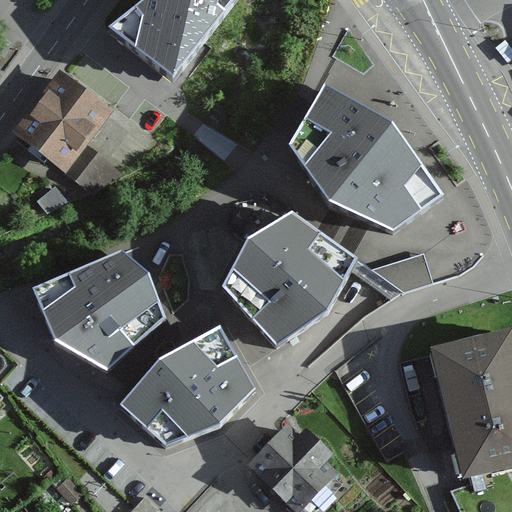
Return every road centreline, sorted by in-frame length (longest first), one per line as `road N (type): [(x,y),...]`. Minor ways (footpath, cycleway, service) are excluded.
road 1 (primary): [(511,187),(428,21)]
road 2 (tertiary): [(0,118),(88,0)]
